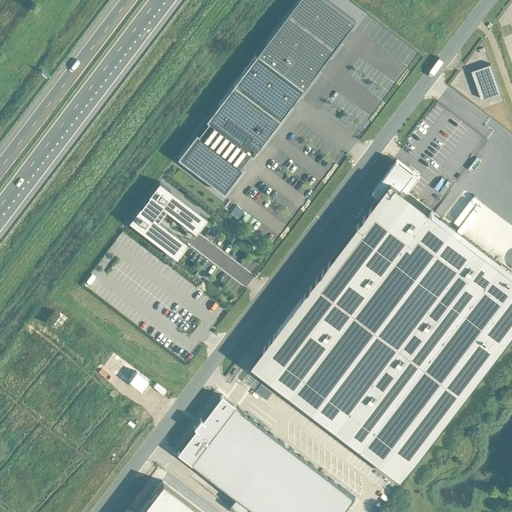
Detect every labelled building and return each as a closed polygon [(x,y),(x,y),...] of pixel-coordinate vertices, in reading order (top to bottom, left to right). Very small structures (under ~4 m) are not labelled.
[(196,132),(177,157),(224,193),(243,168),(240,166),(242,164),(245,163),(247,161),(249,159),(248,156),(250,154),(252,155),(280,119),(303,88),(354,21),(326,0),(302,0),(260,55),(257,53),(233,83),(206,120),(208,121),(198,134),(196,132)] [(482,99),(501,92),(491,64),(472,70),(482,99)] [(379,196),(251,363),(403,478),(511,334),(511,272),(407,193),(419,177),(396,160),(372,191),(379,196)] [(182,175),(185,170),(176,164),(173,169),(182,175)] [(159,181),(129,221),(176,257),(187,243),(156,219),(164,208),(196,232),(207,218),(159,181)] [(13,382),(0,400),(0,511),(17,511),(78,425),(14,382),(13,382)] [(261,382),(255,390),(266,398),(272,390),(261,382)] [(243,511),(248,507),(255,511),(343,511),(355,497),(221,395),(202,419),(200,417),(193,426),(196,428),(177,453),(235,497),(229,506),(236,511),(243,511)] [(204,511),(162,480),(138,511),(204,511)]
